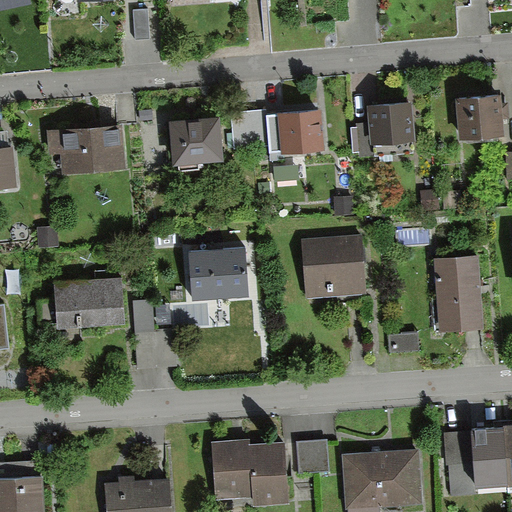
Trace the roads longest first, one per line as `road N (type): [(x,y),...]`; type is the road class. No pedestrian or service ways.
road 1 (residential): [(0,92),(511,46)]
road 2 (residential): [(0,417),(511,377)]
